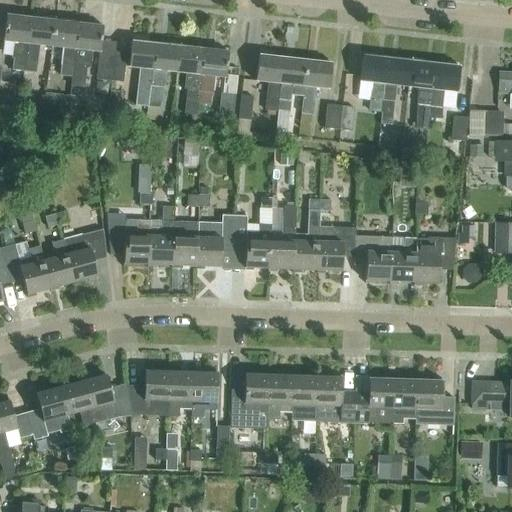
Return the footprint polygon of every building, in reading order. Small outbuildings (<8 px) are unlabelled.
[(27,44),(30,19),(19,18),(19,15),(8,14),(7,17),(5,16),(3,42),(12,43),(10,59),(11,60),(11,71),(23,73),(25,61),(27,44)] [(51,47),(54,19),(42,18),(42,20),(30,19),(27,44),(25,61),(23,73),(35,74),(36,61),(38,46),(51,47)] [(60,76),(72,78),(78,25),(65,24),(65,21),(54,19),(51,47),(63,48),(60,76)] [(78,25),(72,78),(71,87),(84,88),(86,68),(89,69),(91,52),(100,52),(96,81),(111,82),(112,77),(115,53),(100,51),(102,28),(100,28),(100,25),(89,24),(89,26),(78,25)] [(134,107),(146,108),(155,46),(143,44),(144,42),(134,41),(133,44),(130,43),(129,55),(115,53),(112,77),(111,82),(122,84),(124,68),(138,70),(134,107)] [(164,72),(176,74),(179,45),(168,44),(168,47),(155,46),(146,108),(159,109),(161,88),(163,88),(164,72)] [(198,104),(203,51),(190,50),(190,46),(179,45),(176,74),(184,74),(183,91),(186,91),(183,114),(196,116),(198,104)] [(203,51),(198,104),(209,106),(211,94),(212,94),(214,78),(224,79),(227,53),(225,53),(225,50),(215,49),(214,52),(203,51)] [(276,113),(282,60),(271,59),(272,55),(261,54),(260,57),(257,57),(254,81),(267,83),(263,111),(276,113)] [(380,113),(386,60),(375,58),(375,55),(363,54),(363,57),(362,57),(359,82),(371,83),(370,99),(369,99),(367,112),(380,113)] [(407,87),(410,60),(399,58),(399,61),(386,60),(380,113),(381,113),(380,123),(391,124),(392,114),(394,101),(396,86),(407,87)] [(291,95),(302,96),(305,62),(282,60),(276,113),(288,114),(291,95)] [(305,62),(302,96),(299,115),(312,116),(315,88),(327,89),(330,65),(328,65),(328,61),(318,60),(317,64),(305,62)] [(428,119),(435,65),(422,64),(422,61),(410,60),(407,87),(417,88),(416,105),(416,118),(415,130),(426,131),(428,119)] [(435,65),(428,119),(440,120),(443,91),(456,93),(459,68),(456,68),(456,65),(446,63),(445,66),(435,65)] [(511,74),(498,74),(498,94),(511,95),(511,93),(511,92),(511,74)] [(36,95),(24,93),(22,108),(34,109),(36,95)] [(52,111),(64,113),(66,96),(55,94),(52,111)] [(232,119),(234,95),(220,94),(217,118),(232,119)] [(21,99),(0,96),(0,111),(19,114),(21,99)] [(66,96),(64,113),(76,114),(78,97),(66,96)] [(252,97),(240,96),(236,132),(248,134),(252,97)] [(338,131),(341,107),(326,106),(323,130),(338,131)] [(341,107),(338,131),(350,132),(353,108),(341,107)] [(502,112),(484,112),(484,136),(511,135),(511,124),(502,125),(502,112)] [(464,142),(466,119),(453,117),(450,141),(464,142)] [(170,138),(153,137),(152,158),(169,159),(170,138)] [(190,141),(189,166),(204,166),(205,142),(190,141)] [(487,156),(493,156),(493,163),(504,163),(504,170),(506,171),(505,185),(507,189),(509,191),(511,192),(511,142),(495,142),(495,143),(487,143),(487,156)] [(279,153),(279,166),(292,166),(292,153),(279,153)] [(399,176),(414,176),(414,164),(400,164),(399,176)] [(150,206),(150,195),(138,194),(138,205),(150,206)] [(199,195),(198,206),(209,206),(209,195),(199,195)] [(196,208),(197,197),(186,197),(186,208),(196,208)] [(270,210),(271,198),(260,198),(260,209),(270,210)] [(308,201),(307,212),(319,212),(320,201),(308,201)] [(330,201),(320,201),(319,212),(329,213),(330,201)] [(426,205),(415,205),(415,216),(426,216),(426,205)] [(147,265),(171,266),(172,238),(173,222),(171,222),(171,208),(161,208),(161,222),(160,229),(151,229),(151,238),(147,238),(147,265)] [(268,270),(292,271),(294,235),(295,209),(284,208),(282,226),(282,235),(270,234),(270,242),(268,270)] [(29,209),(20,212),(26,233),(35,231),(29,209)] [(55,214),(58,225),(68,222),(65,211),(55,214)] [(294,242),(292,271),(316,272),(318,228),(319,212),(307,212),(306,227),(306,236),(294,235),(294,242)] [(48,227),(58,225),(55,214),(45,217),(48,227)] [(221,216),(220,223),(197,223),(197,224),(195,267),(219,268),(220,253),(232,254),(233,217),(221,216)] [(253,269),(268,270),(270,242),(270,234),(270,226),(258,226),(258,234),(246,233),(246,217),(233,217),(232,254),(244,254),(244,272),(253,272),(253,269)] [(147,265),(147,238),(151,238),(151,229),(151,222),(124,221),(123,231),(106,231),(109,256),(123,256),(123,264),(147,265)] [(171,266),(195,267),(197,224),(185,223),(173,222),(172,238),(171,266)] [(511,224),(494,225),(494,254),(511,254),(511,224)] [(460,225),(460,234),(457,234),(457,245),(467,245),(467,237),(473,237),(474,226),(460,225)] [(341,258),(353,259),(354,237),(354,229),(343,229),(318,228),(316,272),(341,273),(341,258)] [(62,241),(73,283),(97,277),(93,262),(104,259),(101,230),(86,234),(62,241)] [(389,282),(392,240),(392,238),(379,238),(354,237),(353,259),(352,267),(365,267),(364,281),(389,282)] [(451,271),(454,239),(427,238),(427,241),(415,240),(413,283),(438,284),(438,271),(451,271)] [(413,283),(415,240),(403,239),(403,240),(392,240),(389,282),(413,283)] [(50,289),(73,283),(62,241),(51,244),(53,251),(41,254),(43,261),(50,289)] [(50,289),(43,261),(41,254),(39,247),(28,250),(30,258),(17,261),(13,246),(1,249),(10,284),(22,280),(26,296),(50,289)] [(0,291),(0,286),(10,284),(1,249),(0,248),(0,302),(3,302),(0,291)] [(167,402),(168,374),(144,373),(144,385),(125,386),(127,393),(131,417),(143,416),(143,417),(155,417),(167,417),(167,402)] [(191,403),(193,375),(168,374),(167,402),(167,417),(178,418),(179,410),(191,410),(191,403)] [(193,375),(191,403),(191,410),(191,418),(202,419),(202,411),(215,411),(217,375),(193,375)] [(106,376),(82,383),(92,416),(94,424),(106,421),(117,418),(131,417),(127,393),(125,386),(109,390),(106,376)] [(267,421),(269,377),(244,376),(244,391),(230,391),(229,428),(266,429),(267,421)] [(291,412),(293,378),(269,377),(267,421),(278,421),(279,411),(291,412)] [(315,407),(317,379),(293,378),(291,412),(291,422),(314,423),(315,407)] [(353,424),(354,396),(340,395),(341,380),(317,379),(315,407),(314,423),(353,424)] [(390,425),(392,382),(367,381),(367,396),(354,396),(353,424),(366,424),(390,425)] [(415,418),(417,382),(392,382),(390,425),(402,425),(403,418),(415,418)] [(417,382),(415,418),(415,426),(426,426),(453,428),(454,400),(440,399),(441,383),(417,382)] [(510,385),(489,384),(470,384),(470,411),(489,412),(489,406),(510,406),(509,419),(511,418),(511,382),(510,383),(510,385)] [(94,424),(92,416),(82,383),(59,389),(67,416),(79,413),(83,428),(94,424)] [(67,416),(59,389),(36,396),(40,410),(26,413),(31,436),(32,441),(47,438),(46,435),(59,432),(59,434),(71,431),(67,416)] [(0,404),(0,468),(3,478),(14,475),(7,448),(8,448),(4,433),(15,430),(17,439),(31,436),(26,413),(13,417),(9,403),(0,404)] [(227,463),(228,427),(215,427),(214,463),(227,463)] [(459,442),(459,460),(481,460),(481,442),(459,442)] [(75,447),(78,458),(87,455),(84,445),(75,447)] [(496,488),(507,488),(506,488),(511,488),(511,446),(497,446),(496,488)] [(66,461),(78,458),(75,447),(63,450),(66,461)] [(110,449),(99,448),(99,460),(110,460),(110,449)] [(165,462),(165,450),(155,450),(155,462),(165,462)] [(165,450),(165,462),(164,471),(176,472),(176,451),(165,450)] [(190,451),(190,463),(200,463),(200,451),(190,451)] [(266,465),(267,454),(255,453),(254,465),(266,465)] [(267,454),(266,465),(276,466),(276,454),(267,454)] [(377,479),(389,479),(390,458),(390,455),(378,454),(377,479)] [(315,466),(315,455),(303,455),(302,466),(315,466)] [(315,455),(315,466),(324,467),(325,456),(315,455)] [(390,458),(389,479),(400,480),(400,458),(390,458)] [(424,482),(424,459),(414,458),(413,481),(424,482)] [(227,467),(226,475),(266,476),(266,466),(256,466),(256,468),(227,467)] [(46,511),(47,508),(39,508),(40,500),(21,499),(19,511),(46,511)]
